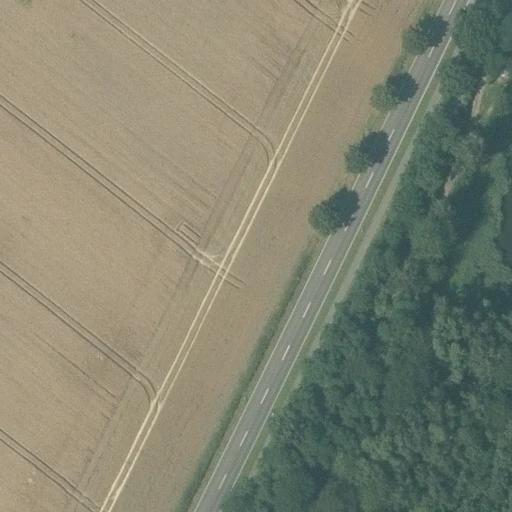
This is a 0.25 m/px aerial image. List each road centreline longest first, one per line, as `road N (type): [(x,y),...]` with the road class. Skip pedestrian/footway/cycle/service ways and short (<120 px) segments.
road 1 (tertiary): [(211,511),(459,0)]
road 2 (track): [(499,0),(465,144),(336,442),(330,471),(365,511)]
